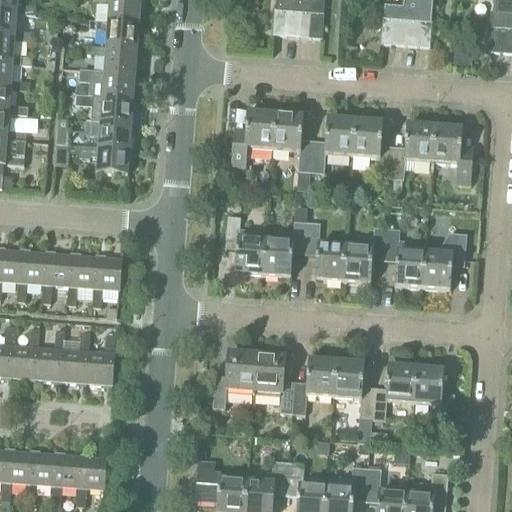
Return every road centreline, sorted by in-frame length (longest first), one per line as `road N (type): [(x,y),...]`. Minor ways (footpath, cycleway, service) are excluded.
road 1 (residential): [(497,100),(180,73)]
road 2 (residential): [(474,346),(164,329)]
road 3 (residential): [(474,346),(497,100)]
road 4 (unclassified): [(150,511),(164,329)]
road 5 (residential): [(172,232),(0,213)]
road 6 (residential): [(465,511),(474,346)]
road 7 (unclassified): [(172,232),(180,73)]
